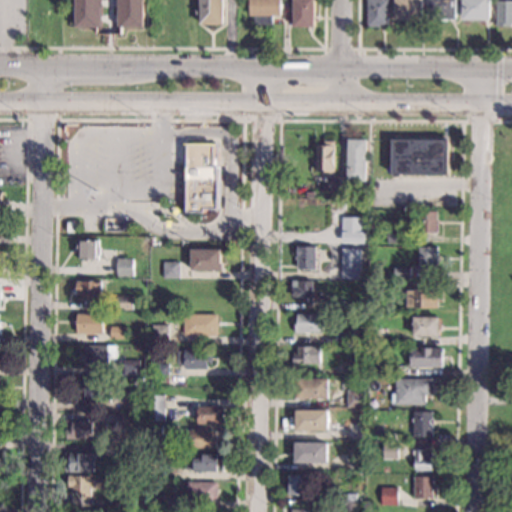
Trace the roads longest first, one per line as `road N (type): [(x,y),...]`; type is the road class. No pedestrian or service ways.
road 1 (secondary): [(511,69),(0,66)]
road 2 (secondary): [(0,101),(511,103)]
road 3 (residential): [(37,511),(48,67)]
road 4 (residential): [(475,511),(483,69)]
road 5 (residential): [(255,511),(261,70)]
